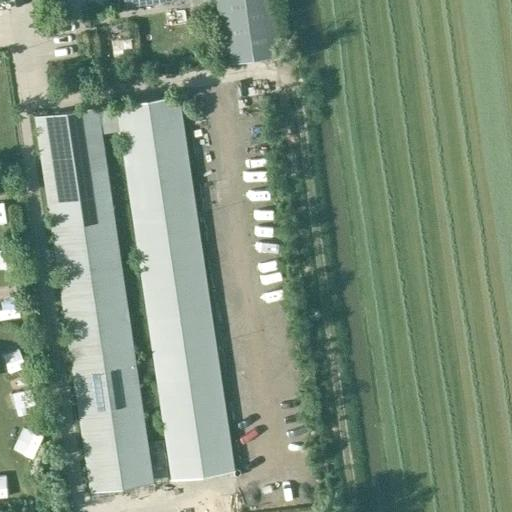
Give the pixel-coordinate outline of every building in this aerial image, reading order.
[(125,0),(126,7),(174,0),(216,0),(224,65),(283,56),(275,0),(125,0)] [(92,491),(155,482),(103,130),(123,127),(175,479),(235,470),(179,95),(36,116),(92,491)] [(0,277),(9,277),(8,253),(0,253),(0,277)] [(7,290),(0,292),(0,325),(18,320),(7,290)] [(0,345),(0,360),(10,379),(28,370),(12,339),(0,345)] [(8,384),(11,406),(30,403),(28,382),(8,384)] [(8,482),(0,482),(0,501),(9,501),(8,482)]
